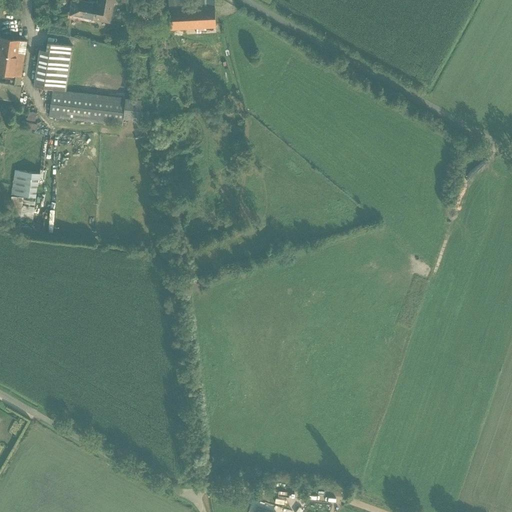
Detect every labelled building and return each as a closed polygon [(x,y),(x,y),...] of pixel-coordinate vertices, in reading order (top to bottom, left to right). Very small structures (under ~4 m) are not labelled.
[(73,0),(70,16),(111,24),(115,0),(73,0)] [(215,26),(213,0),(187,0),(188,6),(191,6),(192,28),(205,27),(215,26)] [(191,6),(188,6),(168,8),(169,18),(170,29),(172,28),(172,36),(185,35),(185,28),(192,28),(191,6)] [(2,35),(0,44),(0,52),(24,56),(27,39),(2,35)] [(153,100),(78,92),(83,42),(60,40),(59,46),(50,46),(46,85),(64,87),(61,114),(151,123),(153,100)] [(0,70),(21,74),(24,56),(0,52),(0,70)] [(48,128),(49,111),(40,111),(40,119),(33,119),(33,128),(48,128)] [(53,194),(54,169),(24,168),(23,193),(53,194)] [(47,214),(48,195),(35,194),(34,213),(47,214)] [(272,219),(265,221),(268,232),(276,230),(272,219)]
